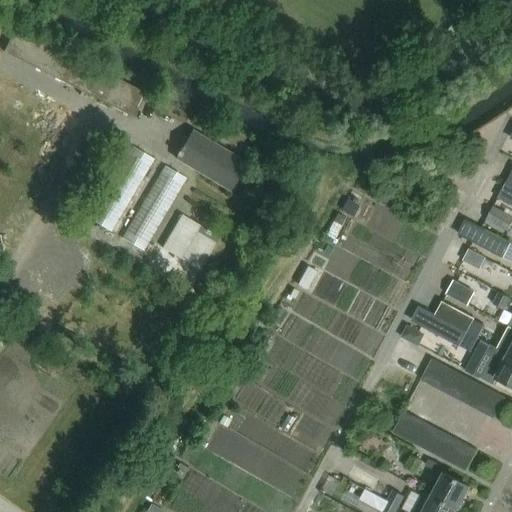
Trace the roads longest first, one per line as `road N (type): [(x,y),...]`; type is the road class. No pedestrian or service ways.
road 1 (unclassified): [(511,27),(425,88),(370,96),(329,91),(140,0)]
road 2 (unknown): [(306,511),(497,150)]
